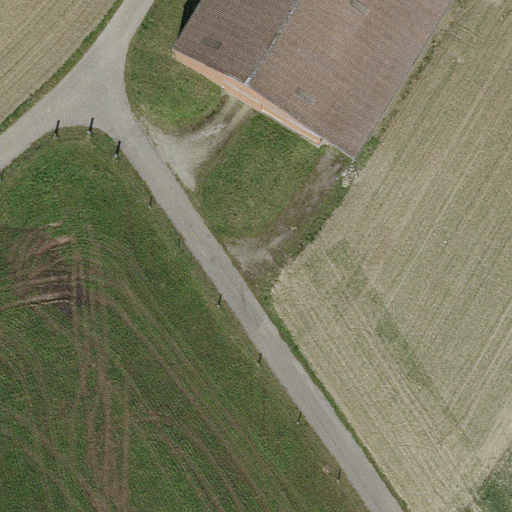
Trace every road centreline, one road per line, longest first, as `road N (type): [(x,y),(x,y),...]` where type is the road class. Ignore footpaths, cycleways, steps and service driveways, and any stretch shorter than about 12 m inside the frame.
road 1 (track): [(89,88),(384,511)]
road 2 (track): [(0,162),(89,88),(142,0)]
